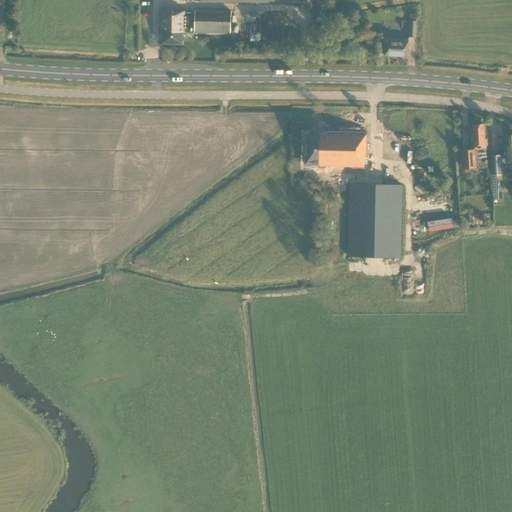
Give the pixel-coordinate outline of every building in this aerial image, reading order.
[(162,11),(162,32),(163,32),(163,44),(183,45),(183,33),(184,33),(184,32),(185,14),(185,12),(162,11)] [(185,14),(184,32),(194,33),(230,34),(231,13),(195,12),(195,14),(185,14)] [(408,38),(416,38),(417,22),(409,22),(408,38)] [(384,56),(408,57),(409,39),(385,38),(384,56)] [(486,146),(487,146),(487,139),(485,140),(484,125),(473,125),(473,134),(470,135),(471,148),(473,148),(473,150),(462,151),(463,169),(475,169),(475,163),(480,163),(480,157),(486,156),(486,146)] [(367,153),(368,133),(309,132),(309,134),(306,134),(306,165),(318,166),(318,168),(365,169),(365,153),(367,153)] [(501,149),(502,156),(502,158),(506,158),(506,163),(511,162),(511,135),(505,136),(506,149),(501,149)] [(502,158),(502,156),(491,156),(492,175),(497,175),(503,175),(502,158)] [(350,185),(349,257),(400,258),(402,186),(350,185)] [(338,186),(338,198),(349,198),(349,186),(338,186)]
